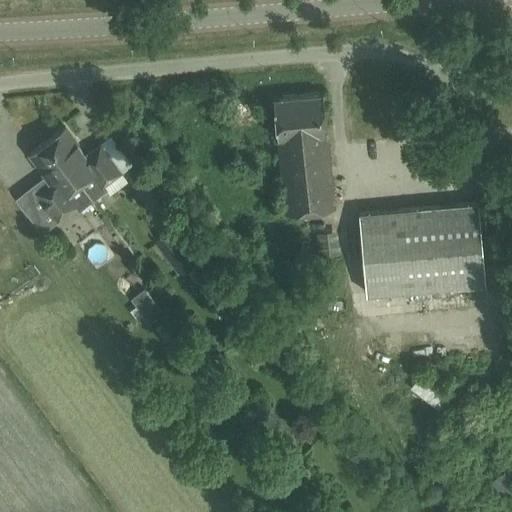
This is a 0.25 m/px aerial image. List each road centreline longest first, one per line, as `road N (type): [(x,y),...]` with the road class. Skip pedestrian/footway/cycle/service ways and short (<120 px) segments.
road 1 (unclassified): [(0,86),(369,53),(511,84)]
road 2 (tertiary): [(0,32),(428,0)]
